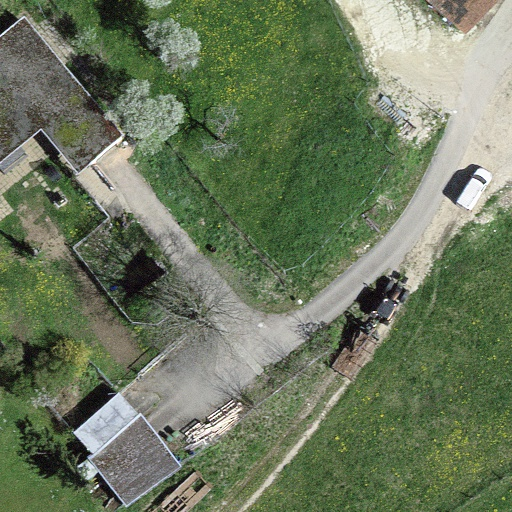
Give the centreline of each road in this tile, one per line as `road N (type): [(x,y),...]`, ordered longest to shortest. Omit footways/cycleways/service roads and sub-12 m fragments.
road 1 (residential): [(511,26),(474,88),(412,231),(290,347),(183,421)]
road 2 (track): [(412,231),(386,306),(341,386),(233,511)]
